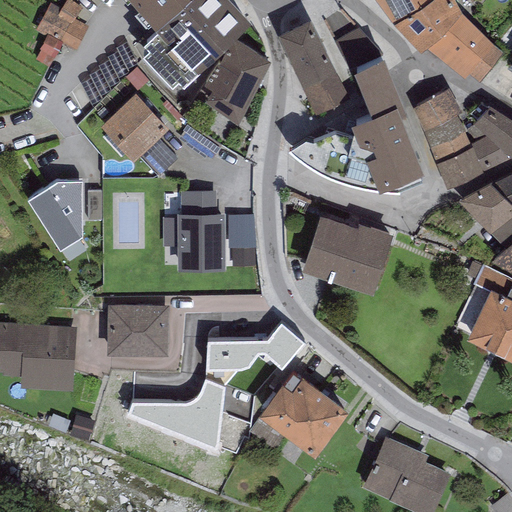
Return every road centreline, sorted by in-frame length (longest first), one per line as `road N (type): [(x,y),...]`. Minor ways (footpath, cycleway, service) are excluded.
road 1 (residential): [(272,0),(279,94),(267,191),(277,283),(297,316),(375,386),(511,471)]
road 2 (unknown): [(269,165),(379,202),(422,196),(511,157)]
road 3 (unknown): [(76,354),(149,360),(171,345),(179,299),(277,283)]
road 4 (residential): [(342,0),(511,108)]
